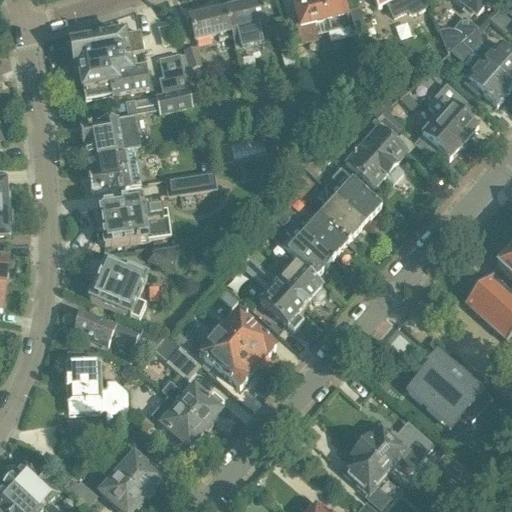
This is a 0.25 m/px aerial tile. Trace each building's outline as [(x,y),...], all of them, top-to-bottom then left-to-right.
[(338,4),(336,0),(303,0),(293,3),(300,31),(287,34),(291,49),(317,43),(316,40),(349,32),(347,21),(343,3),(338,4)] [(422,4),(419,0),(372,0),(375,5),(382,23),(396,17),(391,5),(400,2),(404,11),(422,4)] [(448,0),(475,22),(486,9),(488,11),(496,0),(448,0)] [(232,35),(233,40),(237,54),(267,47),(262,27),(267,26),(262,5),(226,13),(232,35)] [(364,27),(360,11),(350,14),(354,30),(364,27)] [(233,40),(232,35),(226,13),(190,22),(195,44),(218,39),(219,43),(233,40)] [(511,29),(511,25),(500,14),(490,23),(505,37),(511,29)] [(451,57),(461,47),(478,33),(478,32),(463,20),(453,34),(451,34),(448,33),(445,34),(442,34),(438,36),(447,57),(448,59),(451,57)] [(480,34),(478,33),(461,47),(474,58),(511,92),(511,48),(510,46),(504,52),(500,48),(493,57),(481,47),(480,34)] [(143,57),(140,37),(124,40),(124,39),(71,49),(75,70),(76,70),(77,77),(80,76),(83,94),(84,94),(86,104),(150,92),(146,72),(131,74),(128,60),(129,60),(129,59),(143,57)] [(511,95),(511,92),(474,58),(461,47),(451,57),(466,72),(468,70),(475,76),(464,90),(479,103),(483,99),(498,112),(511,95)] [(202,69),(196,50),(183,54),(189,73),(202,69)] [(163,97),(187,92),(180,59),(158,63),(163,82),(159,83),(163,97)] [(281,87),(296,84),(292,70),(277,74),(281,87)] [(479,133),(466,121),(473,113),(447,90),(428,112),(440,122),(467,146),(479,133)] [(187,92),(163,97),(154,99),(155,101),(125,106),(128,121),(134,120),(134,119),(158,115),(159,119),(192,112),(188,92),(187,92)] [(408,98),(401,105),(411,114),(417,108),(408,98)] [(372,114),(379,122),(396,107),(389,99),(372,114)] [(85,148),(88,164),(123,157),(123,154),(130,153),(134,152),(140,151),(134,120),(98,127),(99,129),(80,132),(83,148),(85,148)] [(394,146),(391,143),(396,137),(379,122),(372,128),(378,133),(346,168),(375,194),(386,183),(393,189),(403,177),(396,171),(415,150),(414,148),(401,137),(394,146)] [(450,164),(467,146),(440,122),(423,141),(421,139),(414,148),(415,150),(430,164),(439,154),(450,164)] [(123,157),(88,164),(90,179),(88,179),(91,196),(110,193),(111,195),(141,189),(134,153),(134,152),(130,153),(123,154),(123,157)] [(316,165),(300,168),(314,182),(323,172),(316,165)] [(325,193),(367,230),(373,223),(372,222),(382,211),(342,174),(325,193)] [(168,200),(190,197),(216,193),(213,176),(165,184),(168,200)] [(0,212),(10,212),(9,197),(5,198),(5,186),(0,186),(0,212)] [(361,236),(367,230),(325,193),(318,201),(328,210),(319,219),(349,247),(360,235),(361,236)] [(148,245),(148,244),(153,243),(169,240),(165,214),(143,217),(141,202),(117,206),(117,208),(98,211),(101,233),(97,239),(98,246),(104,250),(104,252),(148,245)] [(10,212),(0,212),(0,238),(7,238),(7,227),(11,227),(10,212)] [(282,218),(288,223),(290,225),(296,219),(288,212),(282,218)] [(283,229),(288,223),(282,218),(277,224),(283,229)] [(349,247),(319,219),(311,228),(301,219),(293,227),(335,264),(341,258),(340,257),(349,247)] [(329,270),(335,264),(293,227),(286,236),(296,245),(287,254),(317,282),(328,270),(329,270)] [(145,252),(147,265),(176,279),(184,264),(181,248),(145,252)] [(323,293),(284,257),(266,277),(277,287),(305,312),(312,305),(314,307),(318,307),(325,301),(325,297),(322,294),(323,293)] [(511,257),(465,309),(511,351),(511,257)] [(258,279),(272,292),(259,305),(293,337),(304,325),(298,319),(305,312),(277,287),(266,277),(266,278),(263,275),(263,274),(249,261),(243,268),(257,281),(258,279)] [(123,274),(105,266),(97,287),(90,289),(87,295),(91,302),(90,304),(130,321),(130,320),(138,324),(145,308),(137,304),(147,282),(124,272),(123,274)] [(222,286),(214,296),(231,312),(240,302),(222,286)] [(276,353),(250,329),(251,327),(240,317),(235,321),(226,313),(218,321),(220,323),(213,332),(220,338),(256,372),(267,360),(268,362),(276,353)] [(139,341),(121,334),(79,316),(75,336),(77,338),(75,343),(85,348),(87,342),(108,351),(110,344),(133,353),(136,346),(145,349),(142,353),(150,358),(154,354),(165,342),(143,332),(139,341)] [(185,354),(191,346),(180,336),(173,343),(185,354)] [(248,384),(247,382),(256,372),(220,338),(212,347),(203,339),(195,347),(204,356),(200,361),(212,371),(214,369),(241,393),(248,384)] [(188,386),(200,372),(165,342),(154,354),(168,367),(167,368),(188,386)] [(99,398),(98,365),(97,365),(97,361),(82,362),(82,358),(67,358),(67,369),(66,369),(66,383),(65,383),(66,393),(67,393),(67,405),(67,408),(68,419),(105,417),(106,434),(127,434),(127,426),(128,426),(127,399),(114,388),(106,388),(106,398),(99,398)] [(460,377),(439,358),(426,373),(429,375),(409,398),(441,427),(459,406),(468,414),(483,397),(461,376),(460,377)] [(128,384),(136,374),(125,368),(121,378),(119,380),(125,384),(126,383),(128,384)] [(185,400),(170,386),(161,395),(167,400),(177,409),(205,433),(213,424),(216,424),(220,419),(220,416),(222,414),(219,412),(224,407),(214,398),(209,403),(193,390),(185,400)] [(188,453),(196,444),(199,444),(204,438),(203,435),(205,433),(177,409),(167,400),(153,418),(162,426),(160,428),(188,453)] [(133,430),(141,437),(144,440),(153,429),(142,419),(133,430)] [(359,452),(389,478),(397,469),(409,479),(434,451),(408,428),(397,440),(401,444),(399,447),(381,431),(373,440),(371,438),(359,452)] [(132,446),(141,437),(133,430),(124,439),(132,446)] [(384,511),(391,504),(377,491),(389,478),(359,452),(347,465),(349,467),(341,476),(368,500),(366,502),(377,511),(384,511)] [(67,484),(68,484),(75,476),(55,458),(48,466),(67,484)] [(117,477),(145,502),(162,483),(134,458),(117,477)] [(454,463),(445,472),(462,487),(470,478),(454,463)] [(11,487),(38,511),(54,511),(52,511),(51,511),(49,509),(59,499),(46,486),(38,478),(37,479),(26,469),(10,486),(11,487)] [(118,511),(135,511),(145,502),(117,477),(100,495),(118,511)] [(63,491),(87,511),(98,501),(80,485),(78,488),(71,482),(63,491)] [(38,511),(11,487),(10,486),(0,496),(0,509),(3,511),(38,511)]
